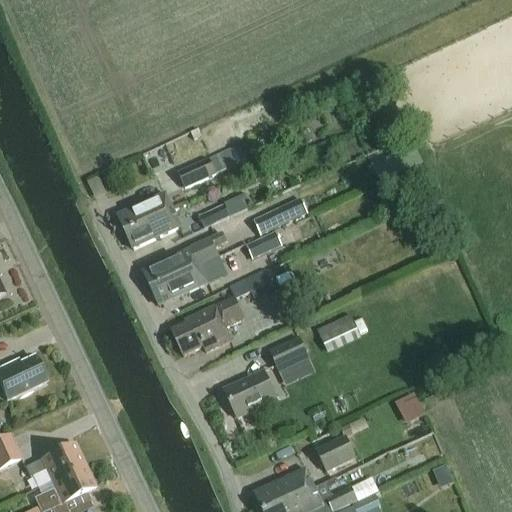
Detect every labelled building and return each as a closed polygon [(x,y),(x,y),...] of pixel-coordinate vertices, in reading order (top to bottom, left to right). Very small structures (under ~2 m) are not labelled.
[(379,183),(390,178),(424,164),(417,147),(393,158),(395,163),(374,172),(379,183)] [(178,175),(186,191),(233,169),(226,154),(210,162),(209,160),(178,175)] [(174,213),(165,196),(118,218),(126,235),(174,213)] [(254,222),(261,238),(308,217),(301,201),(254,222)] [(200,219),(205,231),(231,219),(226,207),(200,219)] [(174,213),(126,235),(134,252),(182,229),(174,213)] [(247,248),(254,262),(282,248),(276,234),(247,248)] [(193,251),(144,274),(152,292),(201,269),(220,261),(215,250),(228,244),(224,236),(193,251)] [(201,269),(152,292),(160,309),(209,286),(201,269)] [(235,302),(251,294),(246,283),(229,291),(234,301),(235,302)] [(184,359),(204,350),(207,356),(232,344),(226,331),(245,323),(235,302),(234,301),(186,324),(187,326),(172,333),(184,359)] [(322,341),(328,355),(362,339),(355,325),(322,341)] [(270,354),(280,376),(310,362),(300,340),(270,354)] [(0,371),(0,387),(8,404),(46,385),(34,360),(10,371),(9,368),(0,371)] [(264,374),(224,393),(238,422),(277,403),(264,374)] [(342,431),(345,439),(368,429),(364,420),(342,431)] [(12,437),(0,442),(0,472),(23,462),(12,437)] [(317,453),(326,476),(357,462),(347,440),(317,453)] [(46,471),(52,483),(85,468),(75,446),(26,470),(30,479),(46,471)] [(85,468),(52,483),(63,507),(96,491),(85,468)] [(441,491),(454,485),(447,468),(434,474),(441,491)] [(262,511),(268,511),(315,490),(307,472),(255,496),(262,511)] [(319,511),(325,510),(315,490),(268,511),(319,511)] [(358,504),(352,490),(328,501),(333,511),(340,511),(353,506),(358,504)] [(375,496),(358,504),(353,506),(355,511),(370,511),(379,508),(380,507),(375,496)]
